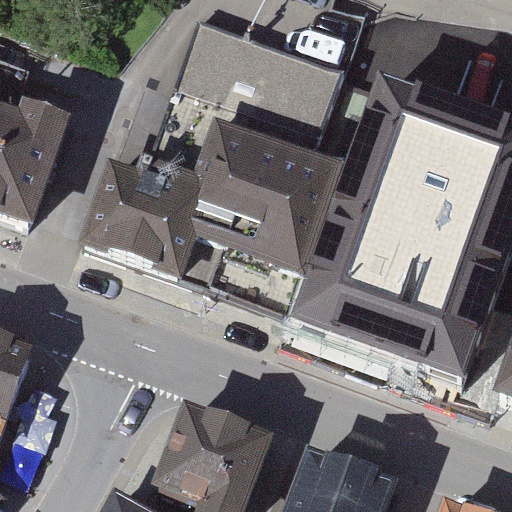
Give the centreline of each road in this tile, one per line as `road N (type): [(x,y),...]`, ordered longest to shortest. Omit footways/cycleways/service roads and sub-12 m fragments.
road 1 (secondary): [(511,483),(154,353)]
road 2 (tertiary): [(154,353),(71,511)]
road 3 (secondary): [(154,353),(0,297)]
